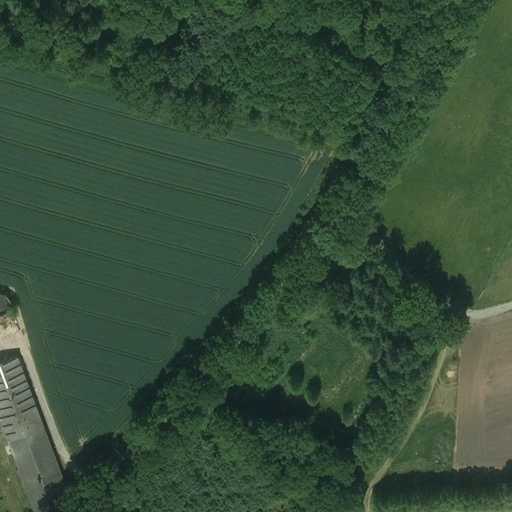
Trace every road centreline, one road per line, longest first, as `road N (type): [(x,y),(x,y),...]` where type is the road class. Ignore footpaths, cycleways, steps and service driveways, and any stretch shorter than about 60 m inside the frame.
road 1 (unclassified): [(69,511),(229,344),(335,215)]
road 2 (unclassified): [(335,215),(460,0)]
road 3 (unclassified): [(511,306),(471,314),(443,303),(335,215)]
road 4 (track): [(420,75),(266,0)]
